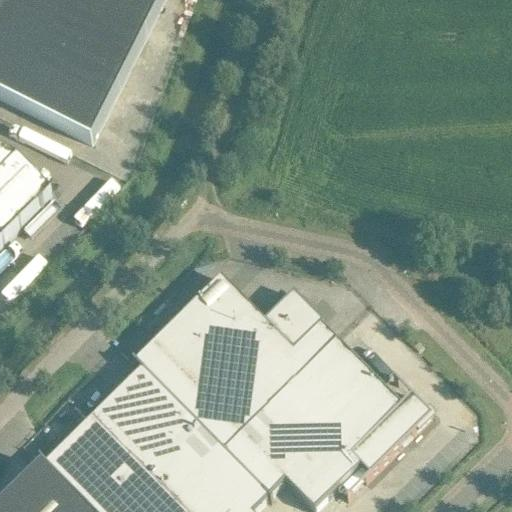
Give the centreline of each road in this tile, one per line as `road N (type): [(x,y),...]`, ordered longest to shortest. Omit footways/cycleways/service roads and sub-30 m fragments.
road 1 (unclassified): [(511,406),(356,257),(216,228)]
road 2 (track): [(194,221),(268,0)]
